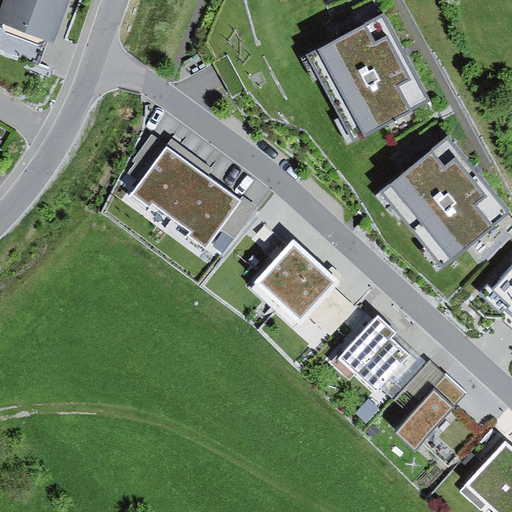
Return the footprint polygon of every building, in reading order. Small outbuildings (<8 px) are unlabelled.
[(71,0),(4,0),(0,11),(0,24),(48,44),(53,46),(71,0)] [(425,109),(377,24),(304,61),(353,150),(425,109)] [(157,129),(145,147),(155,154),(168,136),(157,129)] [(506,223),(446,143),(383,198),(440,277),(506,223)] [(240,204),(165,150),(128,202),(202,256),(240,204)] [(298,316),(341,269),(297,229),(254,275),(298,316)] [(511,267),(493,289),(510,305),(504,312),(511,318),(511,267)] [(338,326),(362,301),(337,276),(313,301),(338,326)] [(341,361),(376,392),(378,389),(406,358),(390,343),(397,335),(379,318),(341,361)] [(406,358),(378,389),(395,404),(430,363),(397,335),(390,343),(406,358)] [(411,417),(446,376),(430,363),(395,404),(411,417)] [(411,417),(396,436),(417,453),(467,394),(446,376),(411,417)] [(469,487),(498,511),(511,511),(511,448),(507,444),(469,487)]
